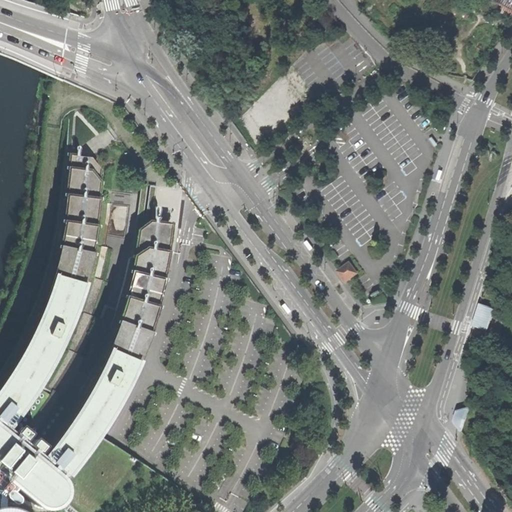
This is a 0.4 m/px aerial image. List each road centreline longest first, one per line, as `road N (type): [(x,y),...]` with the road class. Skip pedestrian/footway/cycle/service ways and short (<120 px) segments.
road 1 (secondary): [(122,82),(141,94),(336,350)]
road 2 (secondary): [(391,383),(193,110)]
road 3 (secondary): [(423,422),(511,145)]
road 4 (secondary): [(480,111),(391,383)]
road 5 (residential): [(332,0),(402,70),(480,111)]
road 6 (secondary): [(127,56),(0,13)]
road 7 (secondary): [(0,33),(122,82)]
